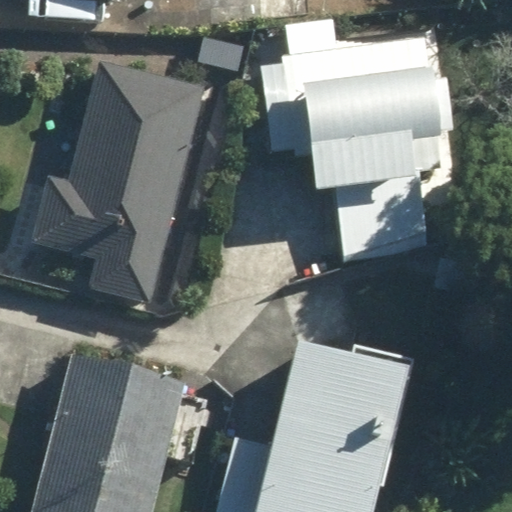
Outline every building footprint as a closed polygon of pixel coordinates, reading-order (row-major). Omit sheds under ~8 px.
[(108,0),(30,0),(103,19),(108,0)] [(383,162),(401,159),(435,155),(428,91),(411,93),(407,51),(333,59),(331,39),(260,47),(278,172),(295,169),(300,207),(388,194),(383,162)] [(32,189),(15,253),(83,272),(74,303),(137,319),(194,105),(92,77),(60,197),(32,189)] [(254,453),(219,445),(203,511),(357,511),(388,379),(277,353),(254,453)] [(141,511),(170,391),(55,364),(20,511),(141,511)]
